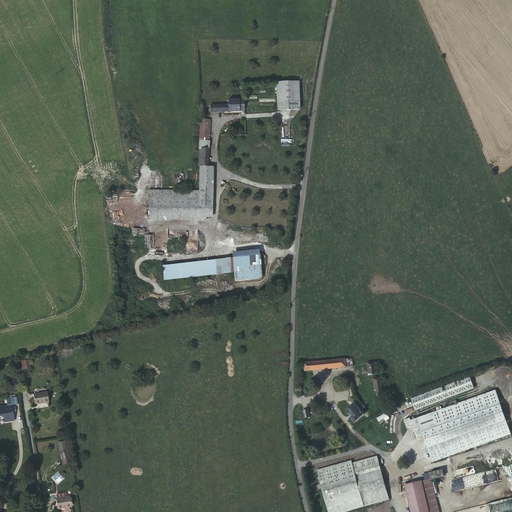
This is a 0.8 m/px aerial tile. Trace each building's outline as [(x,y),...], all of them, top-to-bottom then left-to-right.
[(277,109),(299,109),(298,81),(276,82),(277,109)] [(228,104),(208,105),(208,108),(210,108),(210,112),(244,111),(243,99),(229,99),(228,104)] [(201,140),(202,140),(209,140),(210,119),(202,119),(201,140)] [(199,191),(191,191),(191,206),(191,216),(212,216),(213,167),(207,166),(208,149),(202,149),(200,149),(199,166),(200,166),(199,191)] [(191,206),(191,191),(148,190),(147,215),(191,216),(191,206)] [(192,261),(192,276),(232,273),(233,281),(259,279),(258,257),(232,259),(192,261)] [(154,278),(192,276),(192,261),(154,263),(154,278)] [(351,359),(304,362),(304,370),(352,366),(352,365),(351,359)] [(21,361),(22,369),(29,368),(28,360),(21,361)] [(379,361),(367,363),(368,373),(380,372),(379,361)] [(373,379),(375,389),(382,388),(379,377),(373,379)] [(416,411),(476,391),(472,379),(412,400),(416,411)] [(382,388),(375,389),(376,396),(383,394),(382,388)] [(33,394),(34,402),(43,401),(43,402),(47,402),(46,392),(33,394)] [(495,392),(410,421),(416,439),(424,436),(433,462),(510,436),(495,392)] [(0,417),(3,417),(4,422),(13,421),(11,405),(16,405),(15,397),(6,399),(6,405),(0,406),(0,417)] [(354,403),(345,410),(352,417),(351,418),(354,422),(363,414),(354,403)] [(60,453),(63,465),(70,463),(67,451),(60,453)] [(376,456),(352,463),(360,492),(363,506),(388,499),(376,456)] [(360,492),(352,463),(351,460),(317,470),(326,501),(360,492)] [(416,504),(418,511),(438,511),(431,479),(443,476),(442,470),(422,474),(424,481),(406,485),(411,505),(416,504)] [(340,511),(363,506),(360,492),(326,501),(328,511),(340,511)] [(55,498),(56,507),(65,506),(65,507),(70,506),(68,497),(65,497),(65,493),(56,494),(56,498),(55,498)]
